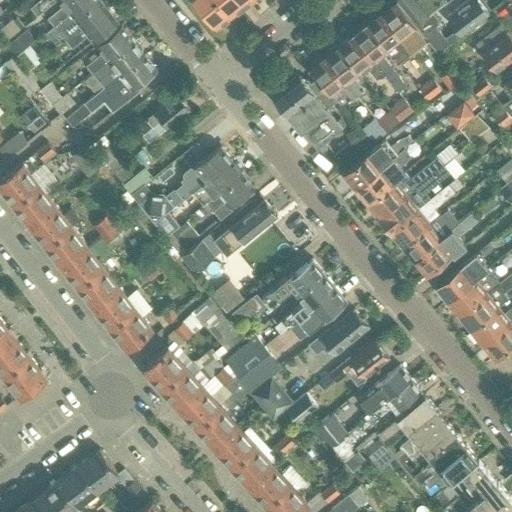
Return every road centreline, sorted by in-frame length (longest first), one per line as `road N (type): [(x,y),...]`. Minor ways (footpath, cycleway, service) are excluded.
road 1 (residential): [(511,433),(220,84)]
road 2 (residential): [(113,397),(102,355),(0,227)]
road 3 (residential): [(203,511),(113,397)]
road 4 (residential): [(0,479),(113,397)]
road 5 (residential): [(220,84),(326,0)]
